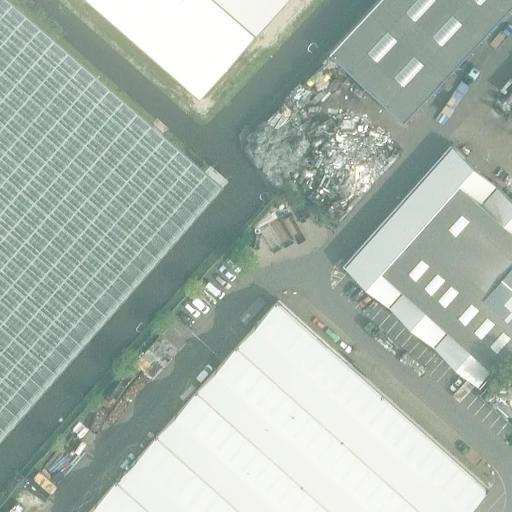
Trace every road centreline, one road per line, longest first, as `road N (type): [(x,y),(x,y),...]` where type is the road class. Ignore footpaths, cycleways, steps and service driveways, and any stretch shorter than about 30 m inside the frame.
road 1 (unclassified): [(47,511),(256,285),(301,278)]
road 2 (unclassified): [(301,278),(511,56)]
road 3 (unclassified): [(511,460),(301,278)]
